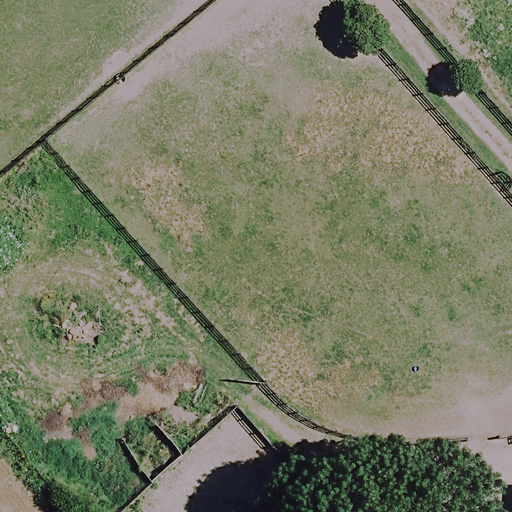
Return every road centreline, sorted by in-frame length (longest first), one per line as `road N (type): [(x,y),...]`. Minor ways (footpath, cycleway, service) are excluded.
road 1 (unknown): [(511,157),(374,0)]
road 2 (unknown): [(511,461),(368,467),(313,494)]
